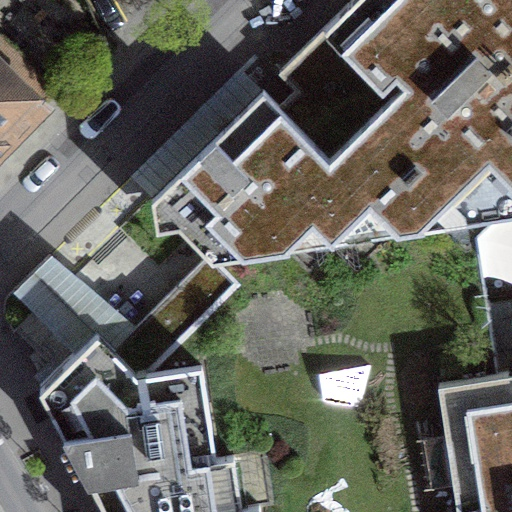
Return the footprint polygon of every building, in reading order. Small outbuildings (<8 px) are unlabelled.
[(294,87),(278,104),(401,227),(499,212),(511,199),(511,0),(349,0),(278,69),(294,87)] [(0,141),(40,101),(0,62),(0,141)] [(212,255),(401,227),(278,104),(262,87),(152,193),(212,255)] [(462,250),(499,212),(401,227),(212,255),(246,291),(216,318),(206,310),(146,370),(200,356),(217,449),(233,453),(241,504),(259,499),(261,511),(456,511),(439,377),(498,369),(480,272),(462,250)] [(94,327),(40,385),(105,511),(261,511),(259,499),(241,504),(233,453),(217,449),(200,356),(146,370),(135,370),(94,327)] [(456,511),(511,511),(511,366),(498,369),(439,377),(456,511)]
